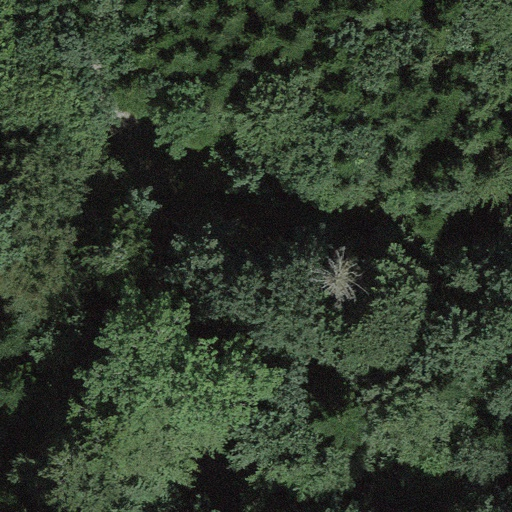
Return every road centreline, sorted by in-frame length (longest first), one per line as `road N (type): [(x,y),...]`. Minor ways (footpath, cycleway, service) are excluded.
road 1 (track): [(213,511),(157,345),(85,0)]
road 2 (track): [(511,502),(280,490),(194,511)]
